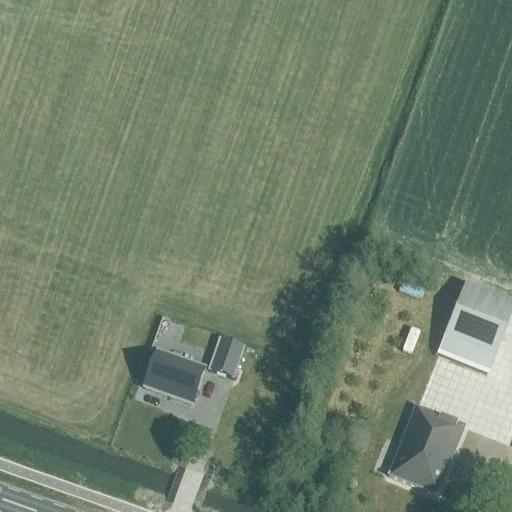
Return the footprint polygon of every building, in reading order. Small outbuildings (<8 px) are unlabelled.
[(438,356),(490,376),(511,318),(511,307),(465,288),(438,356)] [(242,350),(220,342),(209,372),(231,381),(242,350)] [(143,390),(191,407),(204,371),(155,353),(143,390)] [(388,479),(436,498),(444,478),(440,477),(443,471),(447,472),(464,429),(455,425),(454,427),(440,421),(440,419),(431,416),(430,417),(421,414),(421,412),(415,410),(388,479)] [(229,419),(224,449),(262,456),(267,426),(229,419)]
